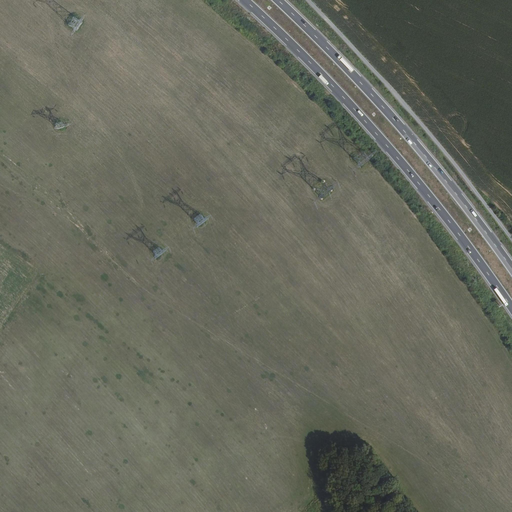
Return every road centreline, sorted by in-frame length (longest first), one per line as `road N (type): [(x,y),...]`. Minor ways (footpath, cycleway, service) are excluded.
road 1 (motorway): [(243,0),(390,151),(511,309)]
road 2 (motorway): [(511,269),(408,135),(277,0)]
road 3 (track): [(307,0),(511,239)]
